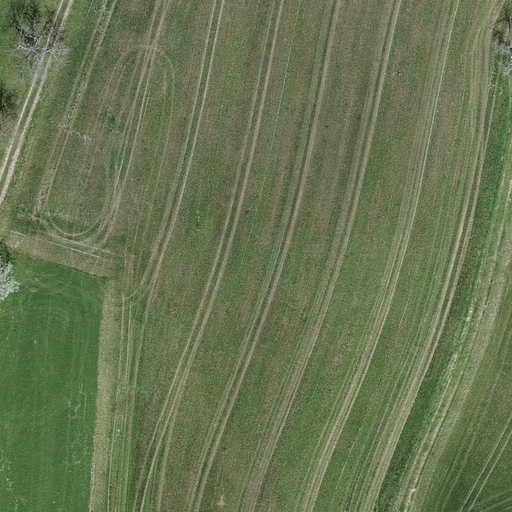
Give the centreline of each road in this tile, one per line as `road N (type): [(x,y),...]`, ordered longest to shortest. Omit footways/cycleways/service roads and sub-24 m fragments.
road 1 (track): [(511,187),(471,351),(406,511)]
road 2 (track): [(69,0),(0,188)]
